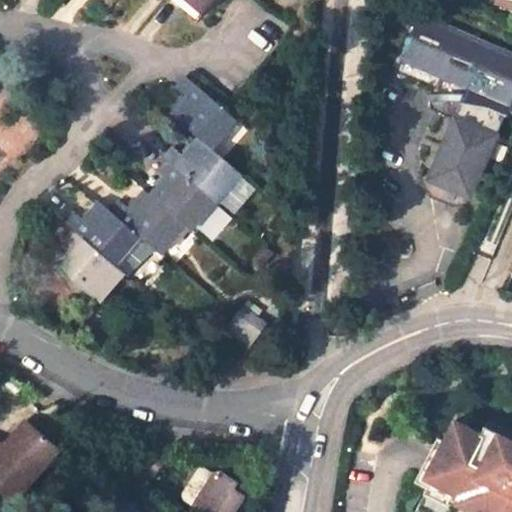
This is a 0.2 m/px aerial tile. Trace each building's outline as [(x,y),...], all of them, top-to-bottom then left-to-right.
[(215,0),(191,0),(205,12),(215,0)] [(511,100),(511,56),(422,19),(405,57),(472,86),(433,181),(471,197),(511,100)] [(237,121),(188,77),(177,89),(188,98),(172,116),(200,140),(212,150),(237,121)] [(191,231),(239,174),(212,150),(200,140),(185,156),(175,147),(157,168),(167,176),(150,196),(187,227),(191,231)] [(145,192),(131,209),(121,201),(111,212),(141,238),(163,256),(187,227),(150,196),(145,192)] [(75,212),(64,224),(74,231),(65,241),(76,250),(59,268),(100,303),(125,275),(116,267),(141,238),(111,212),(100,203),(85,220),(75,212)] [(265,328),(240,310),(226,329),(251,347),(265,328)] [(477,433),(453,421),(422,477),(458,496),(455,503),(471,511),(473,511),(481,511),(483,511),(511,511),(511,441),(497,435),(493,442),(477,433)] [(0,487),(22,505),(64,449),(33,425),(14,451),(10,448),(0,460),(0,487)] [(497,435),(481,426),(477,433),(493,442),(497,435)] [(0,460),(10,448),(2,441),(0,439),(0,460)] [(213,460),(205,504),(215,506),(214,511),(240,511),(247,478),(243,471),(237,470),(238,459),(219,456),(213,460)] [(173,511),(150,491),(129,511),(173,511)]
